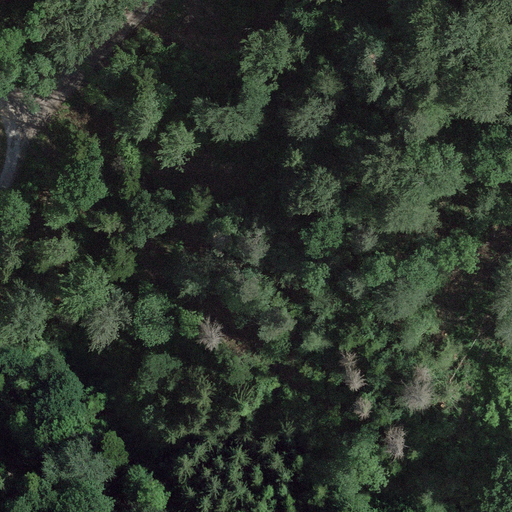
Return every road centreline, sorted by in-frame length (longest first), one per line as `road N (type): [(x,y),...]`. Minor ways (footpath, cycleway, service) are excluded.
road 1 (track): [(27,118),(141,0)]
road 2 (track): [(0,89),(35,138),(0,202)]
